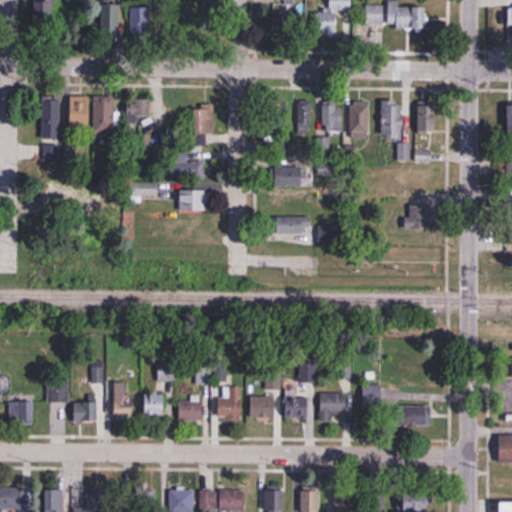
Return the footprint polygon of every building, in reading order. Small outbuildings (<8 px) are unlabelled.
[(54,0),(35,0),(36,33),(54,33),(54,0)] [(319,0),(319,35),(337,36),(338,10),(352,10),(351,0),(319,0)] [(119,3),(101,3),(101,34),(119,34),(119,3)] [(425,5),(388,4),(388,29),(424,30),(425,5)] [(366,5),(366,24),(385,24),(385,5),(366,5)] [(132,6),(132,38),(149,38),(149,6),(132,6)] [(510,49),(510,25),(511,25),(511,6),(493,6),(493,49),(510,49)] [(201,7),(177,15),(184,35),(207,28),(201,7)] [(300,15),(276,15),(276,36),(300,36),(300,15)] [(91,96),(70,96),(70,130),(91,130),(91,96)] [(61,97),(42,97),(42,161),(61,161),(61,97)] [(94,98),(94,133),(114,133),(114,98),(94,98)] [(152,126),(152,99),(127,99),(127,126),(152,126)] [(342,132),(342,100),(323,100),(323,132),(342,132)] [(438,101),(419,101),(419,133),(438,133),(438,101)] [(350,102),(350,139),(369,139),(369,102),(350,102)] [(382,136),(405,136),(405,102),(382,102),(382,136)] [(296,133),(311,133),(311,104),(296,104),(296,133)] [(164,108),(164,136),(184,136),(184,108),(164,108)] [(193,133),(192,144),(205,145),(206,134),(193,133)] [(201,159),(190,159),(190,153),(173,153),(173,177),(201,177),(201,159)] [(303,167),(276,167),(276,186),(303,186),(303,167)] [(405,188),(437,188),(437,169),(405,169),(405,188)] [(130,194),(157,194),(157,183),(130,183),(130,194)] [(78,186),(61,188),(63,201),(80,199),(78,186)] [(180,211),(211,211),(211,189),(180,189),(180,211)] [(409,230),(435,230),(435,203),(409,203),(409,230)] [(428,354),(401,354),(401,374),(428,374),(428,354)] [(70,403),(69,377),(49,378),(49,403),(70,403)] [(116,421),(134,421),(134,382),(116,382),(116,421)] [(383,385),(363,385),(363,409),(383,409),(383,385)] [(243,420),(243,389),(234,389),(234,398),(219,398),(219,420),(243,420)] [(144,394),(144,417),(166,417),(166,394),(144,394)] [(321,422),(347,422),(347,394),(321,394),(321,422)] [(251,419),(276,419),(276,397),(251,397),(251,419)] [(286,419),(312,419),(312,397),(286,397),(286,419)] [(180,401),(180,421),(204,421),(204,401),(180,401)] [(97,402),(75,402),(75,422),(97,422),(97,402)] [(10,403),(10,424),(35,424),(35,403),(10,403)] [(432,427),(432,407),(397,407),(397,427),(432,427)] [(499,463),(511,463),(511,435),(500,436),(499,463)] [(134,507),(155,507),(155,483),(134,483),(134,507)] [(0,487),(0,509),(28,510),(28,488),(0,487)] [(320,511),(320,487),(302,487),(301,511),(320,511)] [(245,511),(245,489),(221,489),(221,511),(245,511)] [(267,489),(267,511),(284,511),(284,489),(267,489)] [(46,490),(46,511),(63,511),(64,490),(46,490)] [(169,511),(194,511),(195,490),(170,490),(169,511)] [(216,491),(200,491),(200,511),(216,511),(216,491)] [(432,493),(401,493),(401,511),(432,511),(432,493)] [(84,511),(106,511),(106,496),(85,496),(84,511)] [(511,511),(511,502),(501,503),(500,511),(511,511)]
